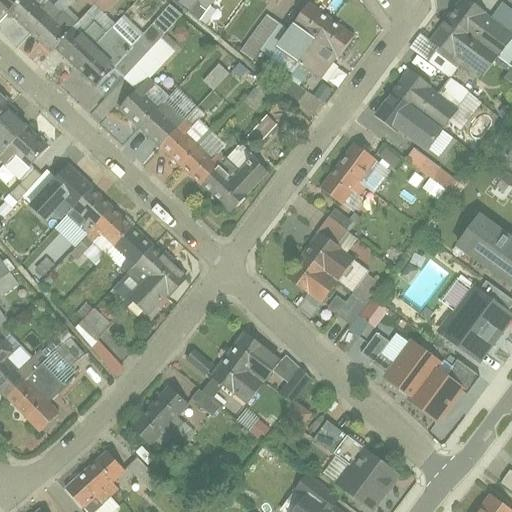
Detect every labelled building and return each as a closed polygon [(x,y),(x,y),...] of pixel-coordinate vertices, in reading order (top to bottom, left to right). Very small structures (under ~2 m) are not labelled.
[(123,65),(51,0),(2,0),(101,89),(123,65)] [(199,20),(213,0),(179,0),(177,4),(199,20)] [(471,0),(437,43),(481,79),(497,59),(475,41),(494,18),(471,0)] [(342,50),(312,27),(288,59),(318,82),(342,50)] [(214,92),(229,74),(217,64),(202,82),(214,92)] [(444,134),(463,108),(417,73),(383,118),(405,135),(419,115),(444,134)] [(235,217),(256,190),(147,87),(124,113),(235,217)] [(59,152),(0,94),(0,144),(34,177),(59,152)] [(265,115),(250,132),(261,141),(276,125),(265,115)] [(382,168),(358,147),(320,190),(345,211),(382,168)] [(430,178),(422,189),(440,201),(455,179),(412,149),(405,160),(430,178)] [(184,269),(79,169),(55,195),(137,274),(122,290),(143,311),(184,269)] [(321,300),(352,258),(328,240),(297,282),(321,300)] [(0,297),(17,286),(0,260),(0,297)] [(511,309),(487,289),(461,321),(500,354),(511,340),(511,309)] [(94,308),(72,329),(116,375),(123,368),(96,339),(111,326),(94,308)] [(247,406),(279,366),(236,332),(204,372),(247,406)] [(410,340),(401,352),(376,332),(357,356),(408,396),(436,361),(410,340)] [(105,333),(98,339),(117,360),(124,354),(105,333)] [(55,409),(0,354),(0,393),(35,429),(55,409)] [(466,404),(443,384),(415,414),(438,435),(466,404)] [(195,412),(170,389),(132,428),(157,452),(195,412)] [(295,403),(283,419),(299,431),(311,415),(295,403)] [(96,511),(133,479),(109,451),(66,488),(86,511),(96,511)] [(352,492),(370,507),(395,477),(376,462),(352,492)] [(511,472),(508,470),(499,483),(511,492),(511,472)] [(326,511),(306,494),(291,511),(326,511)] [(511,511),(511,510),(495,497),(483,511),(511,511)]
